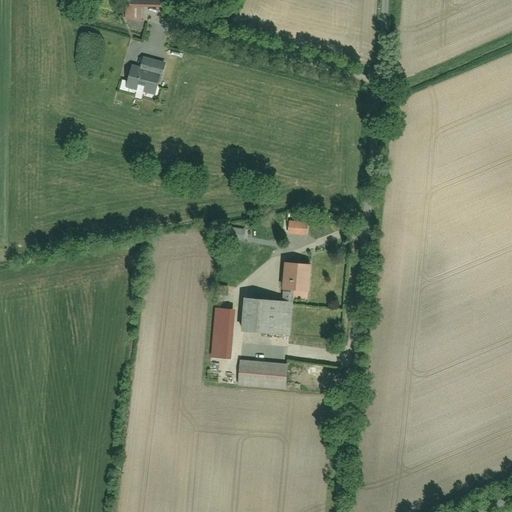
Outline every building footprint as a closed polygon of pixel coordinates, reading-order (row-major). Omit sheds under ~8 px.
[(120,4),(121,19),(136,19),(136,5),(158,4),(158,0),(124,0),(124,4),(120,4)] [(166,65),(153,61),(150,69),(164,73),(166,65)] [(138,70),(133,87),(154,93),(160,76),(138,70)] [(293,223),(293,236),(309,236),(309,223),(293,223)] [(295,301),(295,291),(313,292),(314,263),(286,262),(285,290),(287,290),(286,301),(246,299),(245,333),(294,335),(295,301)] [(215,314),(212,363),(233,365),(237,315),(215,314)] [(243,362),(241,386),(289,391),(292,366),(243,362)]
